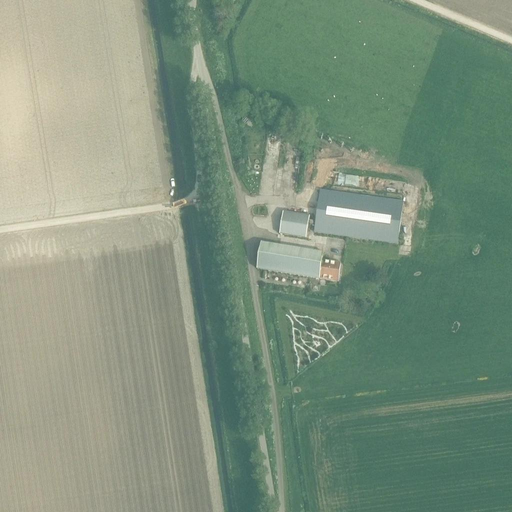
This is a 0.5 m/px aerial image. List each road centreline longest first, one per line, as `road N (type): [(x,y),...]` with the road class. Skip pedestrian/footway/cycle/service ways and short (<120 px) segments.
road 1 (unclassified): [(273,511),(188,0)]
road 2 (track): [(0,230),(188,201),(199,175),(192,86),(199,57)]
